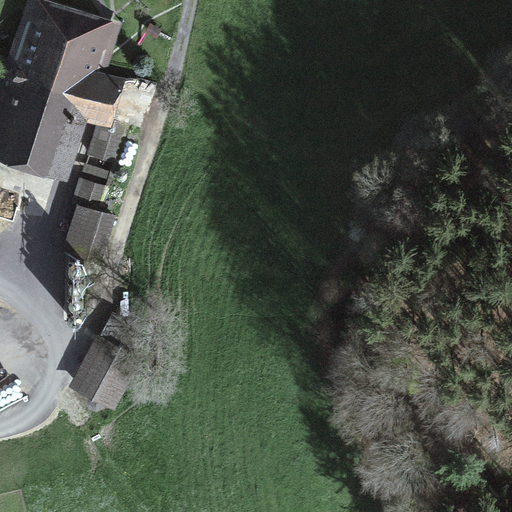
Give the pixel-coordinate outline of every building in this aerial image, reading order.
[(100,33),(37,13),(0,138),(0,146),(58,166),(78,103),(108,112),(117,81),(87,72),(100,33)] [(101,116),(74,201),(83,204),(101,209),(129,124),(101,116)] [(101,209),(83,204),(70,248),(99,256),(112,212),(101,209)] [(44,275),(51,217),(35,215),(28,272),(44,275)] [(134,357),(98,338),(74,382),(110,401),(134,357)]
